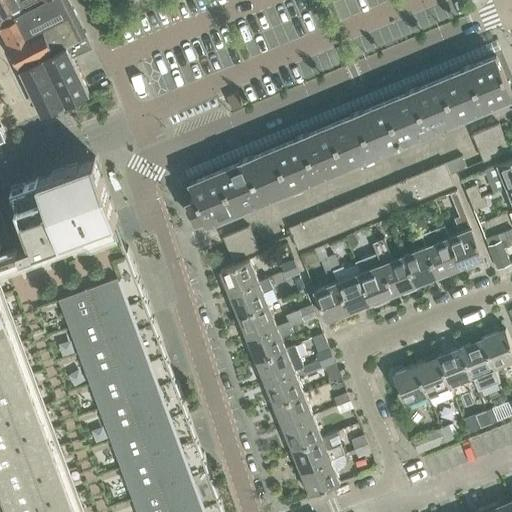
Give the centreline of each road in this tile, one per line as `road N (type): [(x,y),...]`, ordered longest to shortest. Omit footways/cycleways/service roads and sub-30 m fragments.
road 1 (residential): [(151,155),(511,7)]
road 2 (residential): [(167,248),(511,107)]
road 3 (residential): [(397,481),(352,362),(359,347),(511,287)]
road 4 (residential): [(249,511),(167,248)]
road 5 (residential): [(397,481),(403,498),(511,458)]
